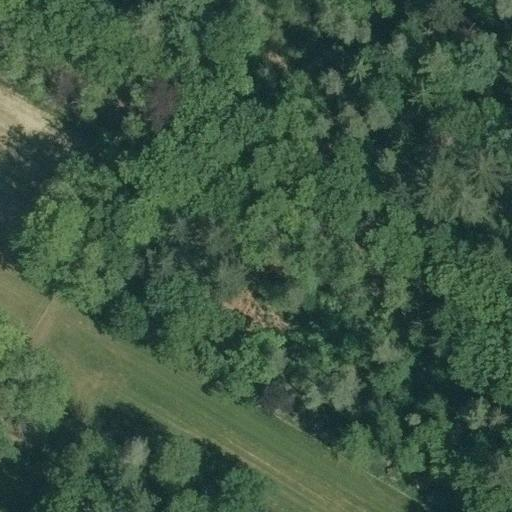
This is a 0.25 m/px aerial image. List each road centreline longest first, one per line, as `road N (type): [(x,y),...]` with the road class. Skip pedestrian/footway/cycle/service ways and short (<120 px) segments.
road 1 (track): [(0,30),(159,127),(0,382)]
road 2 (track): [(159,127),(511,343)]
